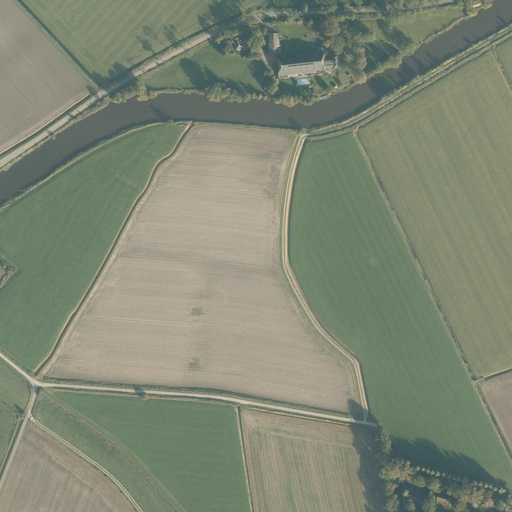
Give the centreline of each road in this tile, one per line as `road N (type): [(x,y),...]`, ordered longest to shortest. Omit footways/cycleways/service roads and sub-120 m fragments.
road 1 (tertiary): [(0,163),(107,90),(232,24),(268,14),(455,0)]
road 2 (unclassified): [(364,422),(211,397),(33,385),(0,354)]
